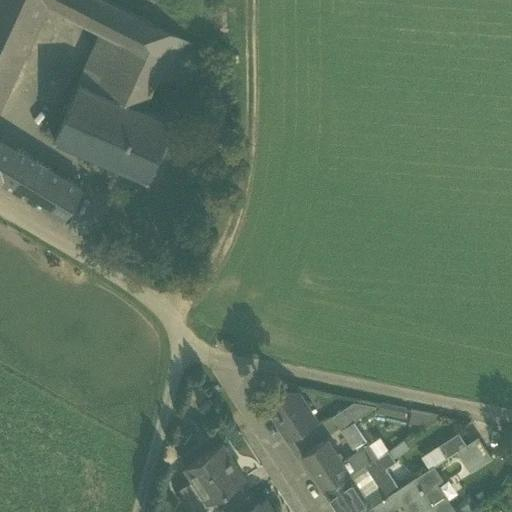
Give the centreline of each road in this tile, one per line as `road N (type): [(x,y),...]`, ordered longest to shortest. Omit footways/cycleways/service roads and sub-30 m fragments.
road 1 (track): [(151,304),(196,280),(222,244),(247,162),(252,0)]
road 2 (unclassified): [(189,333),(268,369),(511,416)]
road 3 (unclassified): [(189,333),(0,201)]
road 4 (residential): [(189,333),(310,511)]
road 5 (unclassified): [(189,333),(140,511)]
